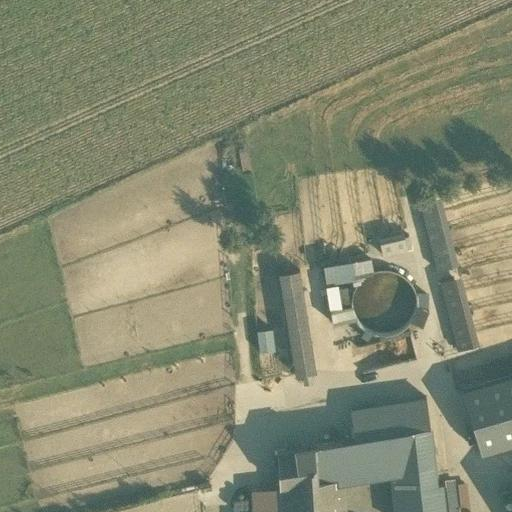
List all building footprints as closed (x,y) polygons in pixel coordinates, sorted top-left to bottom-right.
[(419,201),(437,269),(457,264),(440,196),(419,201)] [(379,240),(382,254),(407,248),(403,234),(379,240)] [(279,272),(296,373),(315,370),(299,269),(279,272)] [(411,319),(415,307),(415,294),(410,282),(401,273),(389,269),(376,269),(364,274),(355,283),(350,295),(351,308),(356,320),(365,329),(377,334),(390,333),(402,328),(411,319)] [(440,281),(457,349),(477,344),(459,276),(440,281)] [(273,347),(272,326),(257,327),(258,347),(273,347)] [(511,374),(462,389),(480,451),(511,441),(511,374)] [(350,408),(354,436),(429,425),(425,397),(350,408)] [(341,477),(392,469),(434,462),(429,425),(354,436),(339,438),(341,477)] [(342,511),(341,477),(339,438),(313,442),(316,511),(342,511)] [(277,448),(279,489),(279,511),(316,511),(313,442),(277,448)] [(392,469),(394,487),(436,482),(434,462),(392,469)] [(443,511),(441,482),(436,482),(394,487),(396,511),(443,511)] [(251,490),(251,511),(279,511),(279,489),(251,490)]
